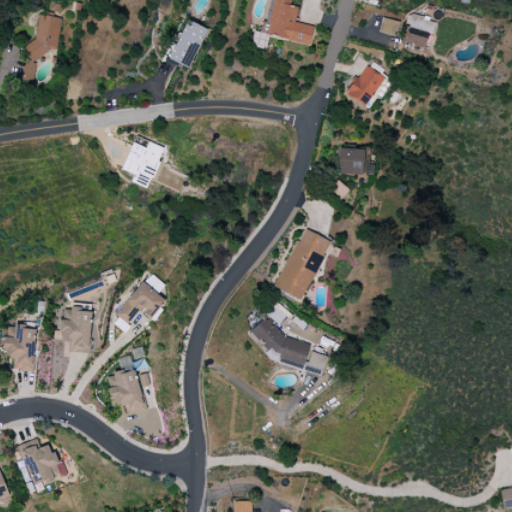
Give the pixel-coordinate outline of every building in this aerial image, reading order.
[(61,18),(38,15),(34,45),(28,44),(25,65),(22,64),(19,80),(33,82),(36,58),(45,60),(47,49),(56,50),(61,18)] [(398,22),(382,18),(378,33),(395,36),(398,22)] [(190,69),(206,28),(184,20),(169,61),(190,69)] [(344,93),(363,107),(384,80),(367,66),(357,79),(355,78),(344,93)] [(121,171),(133,175),(130,183),(148,189),(162,148),(147,142),(145,148),(131,143),(121,171)] [(337,175),(361,175),(362,149),(338,149),(337,175)] [(329,241),(302,229),(274,288),(301,300),(329,241)] [(127,324),(139,310),(151,321),(167,303),(157,295),(164,286),(149,273),(115,314),(127,324)] [(91,311),(70,310),(69,321),(60,320),(58,342),(66,342),(65,354),(88,355),(91,311)] [(108,320),(124,333),(129,327),(114,314),(108,320)] [(309,344),(272,333),(276,321),(259,316),(254,337),(261,339),(258,350),(266,352),(267,350),(279,353),(277,358),(303,365),(309,344)] [(33,371),(35,328),(13,327),(13,338),(4,338),(3,359),(13,359),(12,371),(33,371)] [(144,411),(131,355),(116,359),(119,373),(105,376),(113,409),(124,406),(126,415),(144,411)] [(66,476),(62,466),(59,467),(55,452),(50,454),(47,443),(21,452),(32,487),(66,476)] [(502,509),(511,507),(511,486),(499,491),(502,509)] [(250,511),(250,501),(233,502),(232,511),(250,511)]
